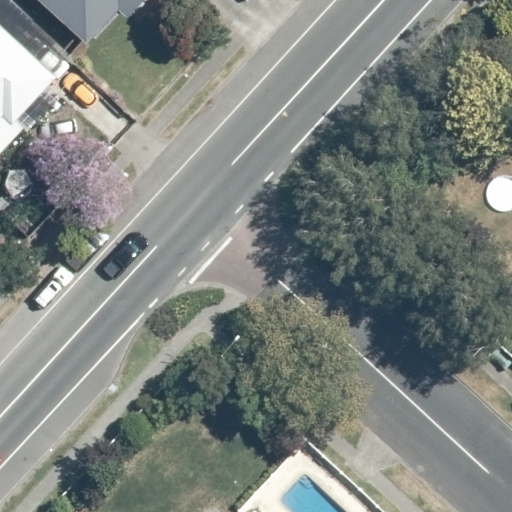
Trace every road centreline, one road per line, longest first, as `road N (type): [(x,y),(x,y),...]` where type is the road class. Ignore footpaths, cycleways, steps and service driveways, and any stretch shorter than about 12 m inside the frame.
road 1 (residential): [(511,492),(200,203)]
road 2 (residential): [(0,419),(200,203)]
road 3 (residential): [(200,203),(384,0)]
